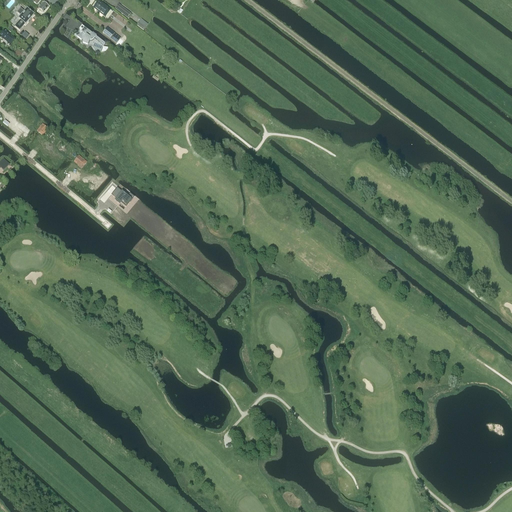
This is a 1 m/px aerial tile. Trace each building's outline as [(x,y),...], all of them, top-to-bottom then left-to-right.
[(99,1),(93,8),(105,17),(110,10),(99,1)] [(38,9),(43,13),(48,7),(44,3),(38,9)] [(115,9),(127,19),(131,14),(118,4),(115,9)] [(20,20),(15,26),(19,30),(24,24),(25,25),(34,15),(27,9),(24,12),(20,9),(17,13),(21,16),(18,19),(20,20)] [(102,47),(103,47),(105,44),(81,26),(79,29),(81,31),(81,32),(82,33),(80,34),(79,33),(74,35),(81,40),(83,41),(83,43),(87,45),(88,44),(92,46),(91,46),(95,50),(97,49),(101,50),(102,47)] [(110,39),(113,36),(114,34),(107,28),(102,34),(110,39)] [(4,31),(0,35),(0,36),(10,45),(15,40),(4,31)] [(19,109),(14,115),(23,122),(25,119),(27,121),(30,119),(27,117),(27,116),(25,114),(26,112),(23,109),(22,111),(19,109)] [(28,125),(25,128),(31,133),(34,130),(28,125)] [(0,169),(1,168),(3,170),(9,165),(3,159),(0,161),(0,169)] [(75,173),(75,174),(78,177),(79,176),(84,181),(88,177),(85,173),(84,172),(87,170),(88,170),(93,174),(97,171),(80,159),(78,161),(82,165),(75,173)] [(127,196),(116,188),(112,193),(110,195),(116,199),(115,200),(120,205),(121,204),(125,207),(134,197),(129,193),(127,196)]
